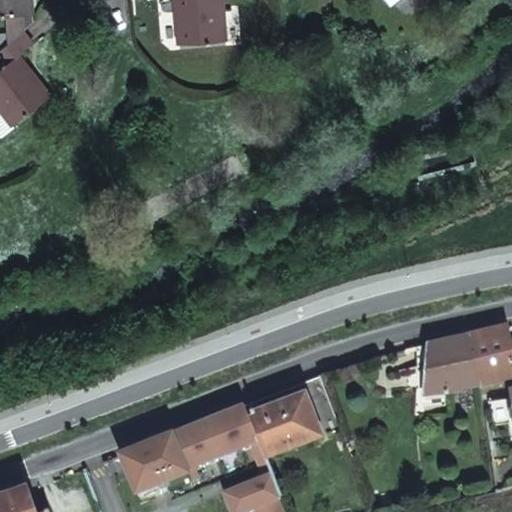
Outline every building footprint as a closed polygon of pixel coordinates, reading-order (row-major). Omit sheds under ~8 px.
[(0,0),(0,14),(1,15),(20,13),(28,12),(27,0),(0,0)] [(174,0),(178,42),(224,37),(220,0),(174,0)] [(22,24),(20,13),(1,15),(4,38),(22,24)] [(31,37),(22,24),(4,38),(0,40),(0,102),(12,117),(48,89),(16,49),(31,37)] [(468,334),(479,387),(511,376),(511,375),(511,373),(511,363),(510,364),(504,325),(468,334)] [(461,393),(479,387),(468,334),(429,344),(424,404),(450,406),(450,394),(461,396),(461,393)] [(266,460),(340,429),(320,376),(244,405),(258,440),(266,460)] [(511,394),(511,395),(511,397),(511,399),(490,404),(494,421),(511,416),(511,394)] [(511,399),(511,397),(487,401),(491,421),(494,421),(490,404),(511,399)] [(258,440),(244,405),(169,434),(184,468),(250,443),(258,440)] [(169,434),(118,453),(136,497),(153,491),(151,485),(185,472),(184,468),(169,434)] [(258,440),(250,443),(264,477),(272,474),(266,460),(258,440)] [(264,477),(226,491),(234,511),(238,511),(256,505),(258,511),(287,511),(272,474),(264,477)] [(0,511),(37,511),(27,487),(0,495),(0,511)]
